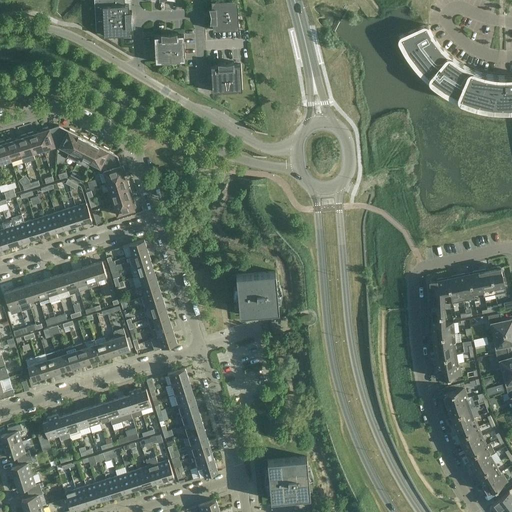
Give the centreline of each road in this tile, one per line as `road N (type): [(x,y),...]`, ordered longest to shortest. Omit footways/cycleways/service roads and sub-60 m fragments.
road 1 (residential): [(511,246),(419,269),(413,278),(416,358),(474,511)]
road 2 (primary): [(419,511),(354,369),(336,190)]
road 3 (primary): [(316,191),(335,377),(352,433),(394,511)]
road 4 (residential): [(296,150),(252,143),(55,28),(0,30)]
road 5 (residential): [(0,80),(59,72),(233,156),(298,170)]
road 6 (residential): [(159,220),(132,143),(56,106),(0,122)]
road 7 (residential): [(0,413),(199,349)]
road 8 (residential): [(0,271),(159,220)]
road 9 (residential): [(199,349),(240,478)]
road 10 (residential): [(159,220),(199,349)]
